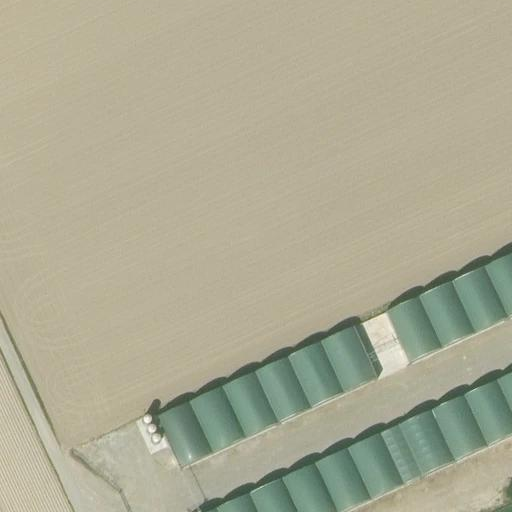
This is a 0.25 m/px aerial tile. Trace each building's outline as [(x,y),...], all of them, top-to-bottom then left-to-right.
[(511,256),(384,315),(408,367),(511,319),(511,256)] [(352,330),(155,420),(179,472),(376,382),(352,330)] [(511,375),(429,413),(453,465),(511,438),(511,375)] [(166,448),(151,416),(135,424),(150,456),(166,448)] [(397,428),(213,511),(350,511),(421,480),(397,428)]
